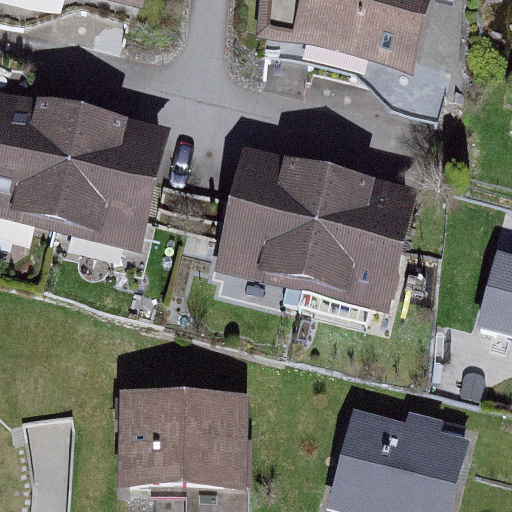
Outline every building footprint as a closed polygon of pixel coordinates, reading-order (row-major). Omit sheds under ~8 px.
[(91,0),(141,12),(143,0),(91,0)] [(407,72),(424,0),(263,0),(254,35),(407,72)] [(0,222),(42,232),(67,121),(0,106),(0,222)] [(161,141),(67,121),(42,232),(137,253),(161,141)] [(289,291),(313,180),(234,162),(209,273),(289,291)] [(414,202),(313,180),(289,291),(390,313),(414,202)] [(511,266),(491,261),(471,337),(511,347),(511,266)] [(239,403),(111,402),(111,495),(239,495),(239,403)] [(444,511),(462,449),(347,418),(321,511),(444,511)]
